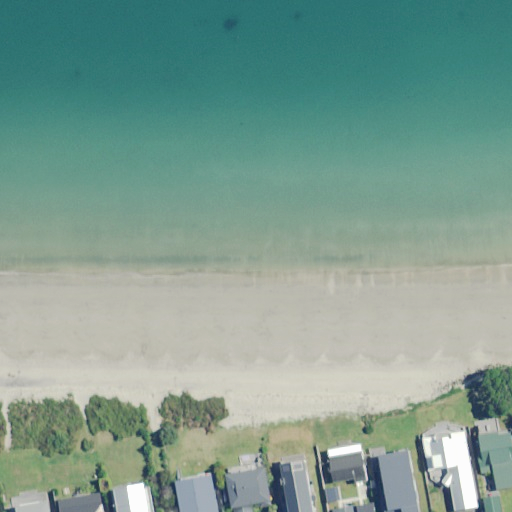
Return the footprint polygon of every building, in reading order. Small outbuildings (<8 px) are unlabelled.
[(478,508),(464,432),(423,439),(429,472),(448,469),(455,511),(478,508)] [(511,432),(480,436),(484,473),(495,472),(497,491),(511,488),(511,432)] [(419,511),(409,452),(379,457),(387,503),(384,503),(385,511),(419,511)] [(367,482),(362,454),(330,459),(334,483),(354,480),(355,484),(367,482)] [(312,496),(305,458),(281,462),(288,500),(312,496)] [(271,501),(265,469),(226,477),(233,511),(254,511),(253,505),(271,501)] [(219,511),(211,475),(176,483),(181,511),(219,511)] [(152,511),(147,485),(111,492),(114,511),(152,511)] [(104,511),(102,495),(59,501),(60,511),(104,511)] [(502,511),(499,496),(483,500),(486,511),(502,511)] [(44,511),(42,503),(13,510),(13,511),(44,511)]
